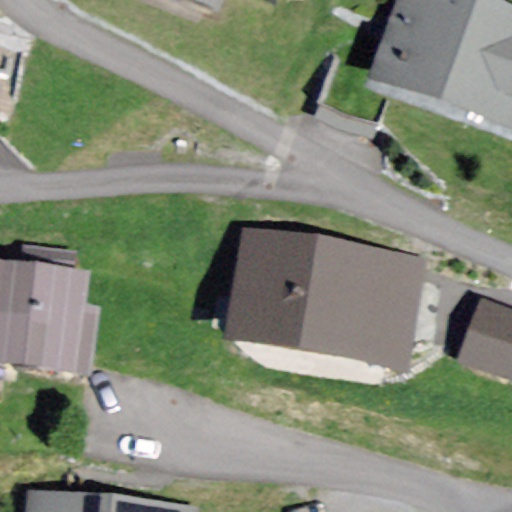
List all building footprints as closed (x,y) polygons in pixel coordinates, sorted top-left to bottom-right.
[(175,0),(215,16),(221,0),(175,0)] [(511,125),(511,24),(445,0),(407,0),(377,84),(510,132),(511,125)] [(419,266),(244,242),(229,348),(404,373),(419,266)] [(0,271),(0,369),(87,380),(94,321),(80,320),(84,281),(0,271)] [(511,323),(483,312),(463,365),(511,383),(511,323)]
